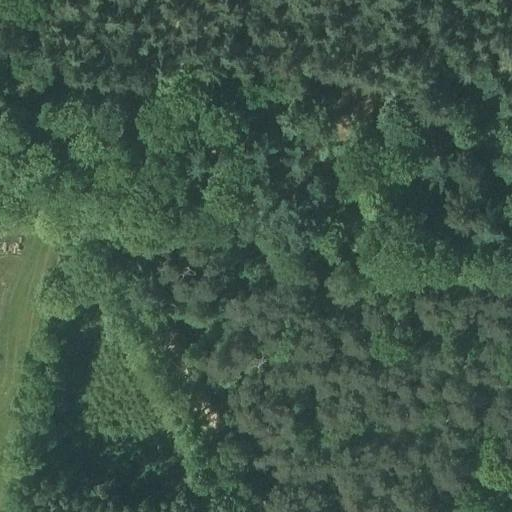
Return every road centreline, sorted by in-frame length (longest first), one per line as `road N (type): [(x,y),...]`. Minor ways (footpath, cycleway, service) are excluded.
road 1 (track): [(85,198),(171,196),(511,259)]
road 2 (track): [(262,511),(119,240),(85,198)]
